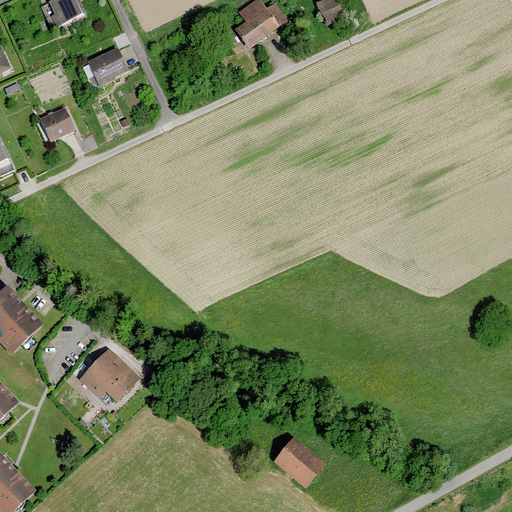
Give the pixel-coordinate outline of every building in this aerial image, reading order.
[(76,0),(51,0),(45,3),(56,26),(83,13),(76,0)] [(243,24),(231,32),(244,50),(285,20),(273,3),(264,10),(256,0),(253,0),(235,13),(243,24)] [(335,0),(324,0),(313,5),(322,26),(343,17),(335,0)] [(113,48),(84,62),(96,87),(124,73),(113,48)] [(61,107),(35,118),(45,142),(71,132),(61,107)] [(37,324),(0,286),(0,349),(6,355),(37,324)] [(138,378),(106,349),(77,380),(97,399),(104,392),(115,403),(138,378)] [(0,415),(14,402),(0,388),(0,415)] [(320,467),(287,440),(268,463),(301,490),(320,467)] [(0,511),(8,511),(31,491),(0,459),(0,511)]
